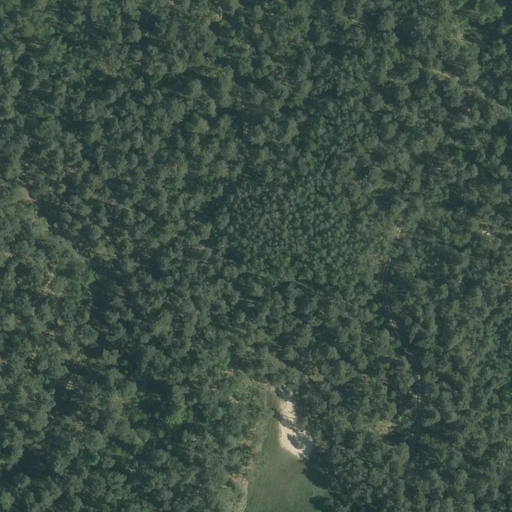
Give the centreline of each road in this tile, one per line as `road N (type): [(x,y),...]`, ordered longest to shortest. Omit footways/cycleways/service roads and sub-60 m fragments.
road 1 (track): [(464,85),(382,278),(416,388),(412,441),(382,502),(350,509)]
road 2 (track): [(311,0),(511,108)]
